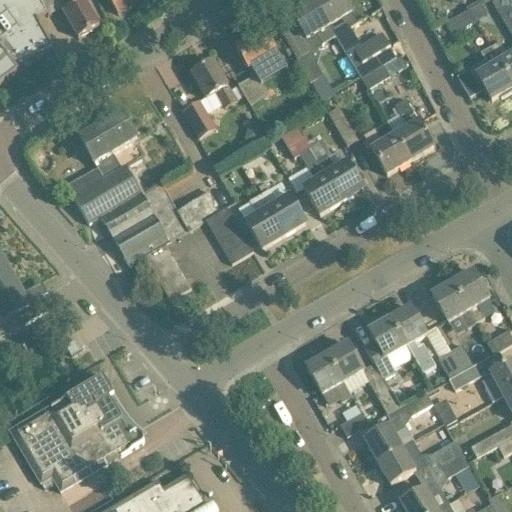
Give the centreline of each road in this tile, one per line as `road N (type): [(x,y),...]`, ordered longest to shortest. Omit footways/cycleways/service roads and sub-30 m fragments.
road 1 (residential): [(152,349),(483,157)]
road 2 (residential): [(267,345),(486,214)]
road 3 (unclassified): [(0,137),(205,15)]
road 4 (unclassified): [(152,349),(0,175)]
road 5 (residential): [(267,345),(362,511)]
road 6 (residential): [(483,157),(399,0)]
road 7 (unclassified): [(285,511),(191,392)]
